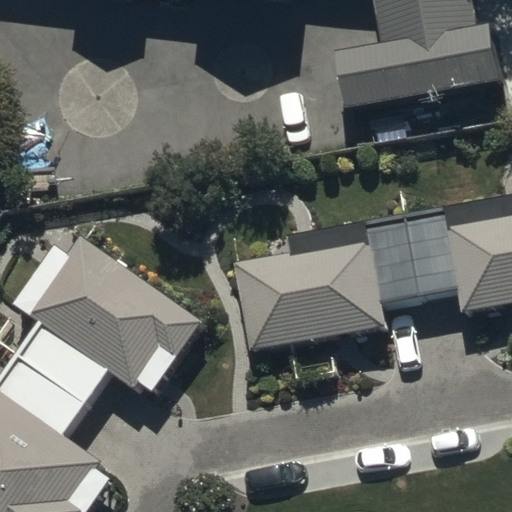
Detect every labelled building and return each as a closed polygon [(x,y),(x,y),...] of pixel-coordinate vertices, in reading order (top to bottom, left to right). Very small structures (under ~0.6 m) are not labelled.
[(152,0),(202,0),(202,7),(306,20),(308,0),(119,0),(152,4),(152,0)] [(351,64),(362,128),(511,101),(511,84),(504,38),(490,40),(483,0),(380,0),(390,57),(351,64)] [(511,302),(511,214),(455,225),(471,311),(511,302)] [(212,321),(91,236),(36,314),(141,387),(171,345),(187,356),(212,321)] [(244,262),(260,348),(394,324),(379,238),(244,262)] [(108,460),(4,388),(0,393),(0,511),(95,511),(80,501),(108,460)]
